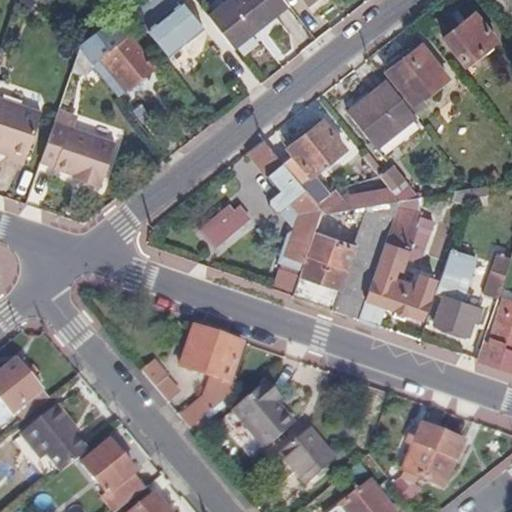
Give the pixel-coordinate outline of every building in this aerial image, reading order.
[(0,0),(0,41),(1,42),(16,0),(0,0)] [(41,0),(51,12),(62,3),(59,0),(41,0)] [(144,0),(133,9),(168,54),(201,28),(187,10),(195,3),(192,0),(144,0)] [(233,51),(287,8),(281,0),(232,0),(208,19),(233,51)] [(462,64),(494,39),(473,12),(441,37),(462,64)] [(92,65),(116,95),(153,66),(126,32),(89,60),(92,65)] [(419,43),(381,73),(389,82),(404,101),(425,85),(428,87),(445,75),(419,43)] [(89,60),(79,47),(71,70),(85,73),(92,65),(89,60)] [(404,101),(389,82),(349,114),(376,148),(415,116),(404,101)] [(41,112),(0,97),(0,145),(9,149),(7,157),(24,163),(41,112)] [(58,106),(53,122),(40,159),(55,164),(55,167),(75,173),(82,176),(81,180),(101,187),(116,143),(73,128),(78,113),(58,106)] [(293,150),(279,162),(317,211),(320,211),(379,201),(396,198),(389,188),(339,196),(331,187),(325,191),(310,171),(342,146),(320,119),(288,144),(293,150)] [(279,162),(262,140),(244,154),(275,191),(266,199),(266,204),(273,212),(279,212),(290,227),(286,230),(276,260),(298,267),(312,227),(317,211),(279,162)] [(435,171),(446,163),(435,147),(423,154),(435,171)] [(368,149),(362,154),(373,168),(379,163),(368,149)] [(338,167),(347,183),(366,172),(357,157),(338,167)] [(391,163),(377,174),(389,188),(396,198),(416,195),(391,163)] [(483,194),(483,184),(470,186),(466,197),(483,194)] [(466,197),(470,186),(453,189),(451,199),(464,203),(466,197)] [(420,209),(416,195),(396,198),(390,217),(369,281),(357,316),(378,323),(384,304),(420,316),(435,275),(418,269),(414,281),(392,274),(397,259),(403,260),(405,253),(418,257),(432,217),(419,212),(420,209)] [(390,217),(396,198),(379,201),(381,218),(390,217)] [(379,201),(320,211),(322,226),(381,218),(379,201)] [(230,213),(224,205),(196,227),(211,245),(246,220),(237,208),(230,213)] [(291,289),(289,293),(330,306),(337,287),(355,293),(364,264),(350,259),(355,240),(312,227),(298,267),(297,271),(291,289)] [(468,259),(448,251),(434,291),(440,293),(432,320),(464,331),(473,305),(455,298),(468,259)] [(499,291),(511,256),(495,252),(481,293),(497,298),(499,291)] [(511,252),(511,256),(499,291),(508,294),(511,287),(511,252)] [(274,283),(291,289),(297,271),(280,265),(274,283)] [(483,338),(477,357),(511,368),(511,308),(510,314),(503,311),(493,341),(483,338)] [(178,359),(190,323),(172,316),(161,348),(178,359)] [(228,396),(235,378),(228,376),(242,340),(190,323),(178,359),(208,370),(199,396),(178,414),(188,426),(228,396)] [(140,369),(167,401),(180,390),(167,374),(168,373),(154,357),(140,369)] [(0,424),(6,433),(49,398),(18,358),(0,372),(0,424)] [(263,445),(291,422),(273,400),(278,395),(265,379),(232,406),(263,445)] [(62,471),(89,450),(76,434),(74,430),(77,427),(61,407),(31,431),(47,452),(62,471)] [(447,484),(464,438),(421,421),(403,467),(447,484)] [(335,458),(308,425),(278,449),(305,482),(335,458)] [(41,457),(47,452),(31,431),(25,435),(41,457)] [(114,511),(115,511),(144,490),(133,475),(137,471),(113,440),(82,463),(107,494),(103,497),(114,511)] [(374,463),(367,454),(342,475),(349,484),(374,463)] [(349,484),(342,475),(316,496),(320,501),(333,490),(337,494),(349,484)] [(382,497),(394,487),(387,478),(374,488),(367,479),(327,511),(393,511),(382,497)] [(418,505),(425,499),(419,492),(412,498),(418,505)] [(170,511),(155,493),(129,511),(170,511)]
